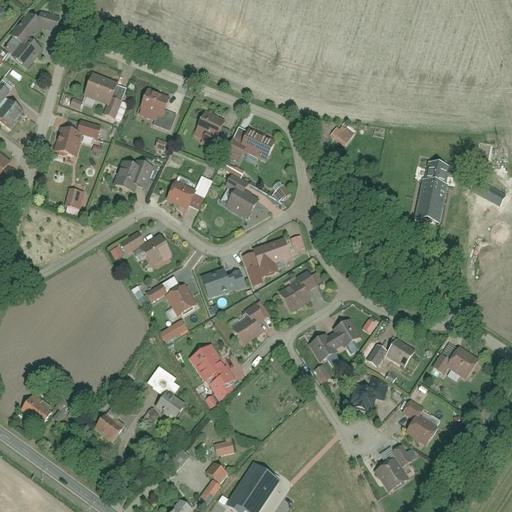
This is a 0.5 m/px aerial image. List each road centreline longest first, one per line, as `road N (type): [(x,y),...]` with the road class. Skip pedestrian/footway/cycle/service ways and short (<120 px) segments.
road 1 (residential): [(0,280),(41,274),(147,212),(219,253),(305,207)]
road 2 (residential): [(452,318),(414,279),(332,145),(291,126)]
road 3 (residential): [(291,126),(70,38)]
road 4 (residential): [(346,291),(284,339),(351,443)]
road 5 (secondary): [(109,511),(0,433)]
road 6 (unclassified): [(34,161),(70,38)]
road 7 (unclassified): [(0,280),(34,161)]
